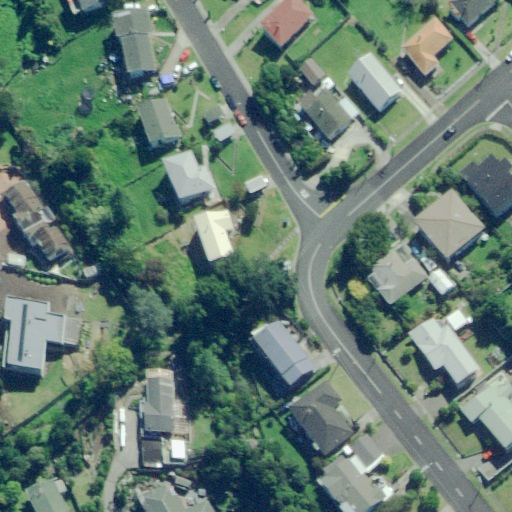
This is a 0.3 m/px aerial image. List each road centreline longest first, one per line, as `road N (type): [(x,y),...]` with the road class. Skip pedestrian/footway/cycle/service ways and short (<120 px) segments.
road 1 (residential): [(473,511),(309,300),(307,266),(329,229)]
road 2 (residential): [(179,0),(288,185),(329,229)]
road 3 (residential): [(329,229),(493,85)]
